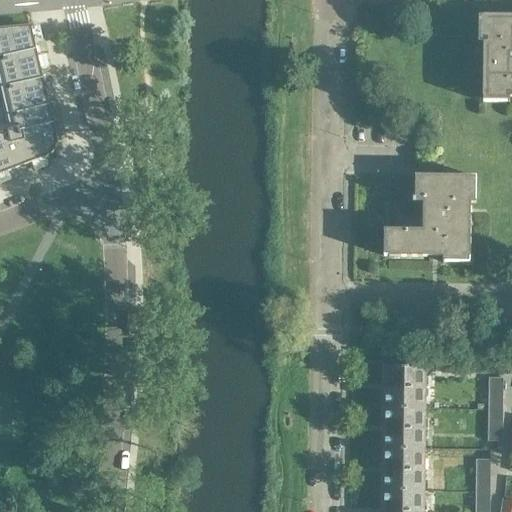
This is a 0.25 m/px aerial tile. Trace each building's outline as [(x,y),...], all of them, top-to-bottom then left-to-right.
[(483,104),(510,105),(510,100),(511,99),(511,18),(478,18),(478,45),(484,44),(483,104)] [(0,176),(46,159),(49,158),(51,156),(54,154),(55,151),(57,148),(58,145),(58,141),(58,138),(32,28),(0,30),(0,92),(8,125),(0,128),(0,176)] [(316,120),(316,110),(276,112),(277,122),(316,120)] [(312,142),(290,141),(290,157),(302,158),(302,169),(311,170),(312,142)] [(423,232),(384,231),(384,258),(443,259),(443,264),(471,264),(471,215),(471,206),(478,205),(478,178),(396,178),(396,204),(424,205),(423,232)] [(385,345),(397,345),(397,320),(385,320),(385,345)] [(409,320),(397,320),(397,345),(409,345),(409,320)] [(421,320),(409,320),(409,345),(421,345),(421,320)] [(433,321),(421,320),(421,345),(433,345),(433,321)] [(433,321),(433,345),(445,346),(446,321),(433,321)] [(383,410),(423,410),(423,368),(383,368),(383,410)] [(504,389),(504,379),(489,378),(489,389),(504,389)] [(504,400),(504,389),(489,389),(489,400),(504,400)] [(504,411),(504,400),(489,400),(489,410),(504,411)] [(423,451),(423,410),(383,410),(383,451),(423,451)] [(504,421),(504,411),(489,410),(489,421),(504,421)] [(504,421),(489,421),(489,432),(503,432),(504,421)] [(488,442),(503,442),(503,432),(489,432),(488,442)] [(382,492),(423,492),(423,451),(383,451),(382,492)] [(491,471),(491,460),(477,460),(476,471),(491,471)] [(491,482),(491,471),(476,471),(476,482),(491,482)] [(476,482),(476,493),(491,493),(491,482),(476,482)] [(382,511),(422,511),(423,492),(382,492),(382,511)] [(491,503),(491,493),(476,493),(476,503),(491,503)] [(511,511),(511,501),(503,500),(501,511),(511,511)] [(490,511),(491,503),(476,503),(475,511),(490,511)]
